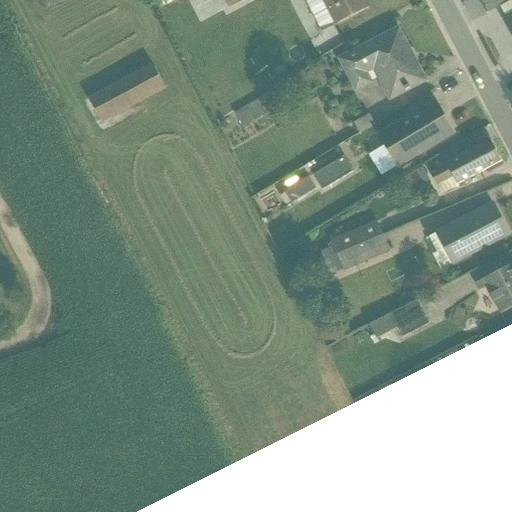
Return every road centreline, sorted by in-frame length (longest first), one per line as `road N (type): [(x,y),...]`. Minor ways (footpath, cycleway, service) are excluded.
road 1 (track): [(0,214),(40,301),(35,319),(0,338)]
road 2 (residential): [(511,125),(446,0)]
